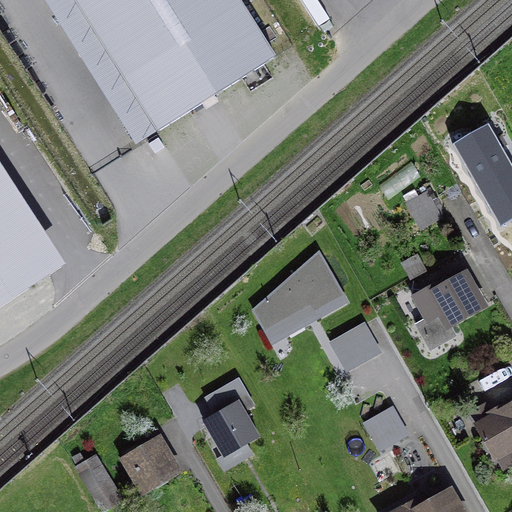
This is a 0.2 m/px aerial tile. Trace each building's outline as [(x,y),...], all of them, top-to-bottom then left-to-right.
[(239,0),(73,0),(157,132),(275,57),(239,0)] [(511,203),(511,166),(488,125),(453,145),(493,215),(511,203)] [(421,227),(439,216),(425,192),(408,203),(421,227)] [(0,203),(0,302),(45,273),(0,203)] [(344,296),(319,252),(253,310),(265,331),(310,306),(314,313),(344,296)] [(430,348),(453,335),(447,325),(482,305),(466,276),(445,287),(442,282),(415,297),(427,319),(416,325),(430,348)] [(353,367),(380,352),(364,324),(337,339),(353,367)] [(238,379),(227,385),(237,402),(203,422),(224,457),(259,437),(244,411),(254,406),(238,379)] [(511,458),(511,405),(510,402),(482,417),(508,461),(511,458)] [(364,424),(380,451),(408,435),(392,408),(364,424)] [(152,446),(149,441),(143,445),(145,450),(127,460),(144,489),(175,471),(159,442),(152,446)] [(96,457),(78,467),(103,511),(121,500),(96,457)] [(394,511),(459,511),(448,491),(426,504),(422,497),(394,511)]
